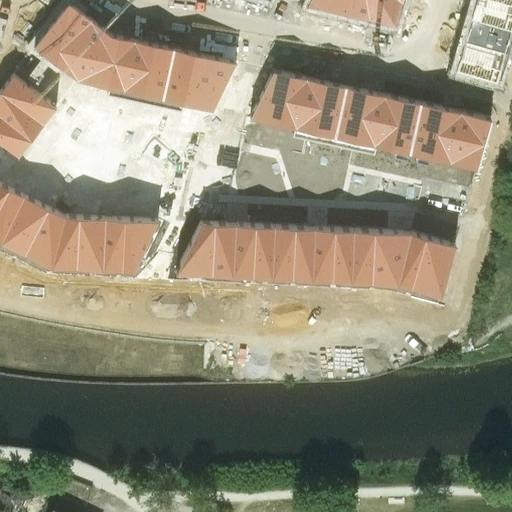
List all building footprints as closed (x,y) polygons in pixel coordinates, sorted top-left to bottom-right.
[(309,0),(308,4),(395,24),(401,0),(309,0)] [(464,40),(456,70),(491,80),(494,68),(500,70),(511,28),(506,27),(510,15),(511,15),(511,0),(475,0),(475,4),(479,5),(476,17),(471,16),(468,27),(471,27),(467,41),(464,40)] [(110,34),(69,3),(35,47),(77,79),(109,86),(108,93),(180,108),(182,101),(213,108),(235,62),(110,34)] [(489,118),(274,70),(251,118),(477,165),(489,118)] [(56,106),(14,75),(0,92),(0,141),(18,155),(56,106)] [(0,183),(0,239),(52,266),(132,269),(157,219),(66,216),(0,183)] [(410,231),(201,222),(175,272),(396,282),(441,295),(455,244),(410,231)] [(0,511),(20,511),(26,502),(26,498),(3,487),(0,485),(0,511)]
